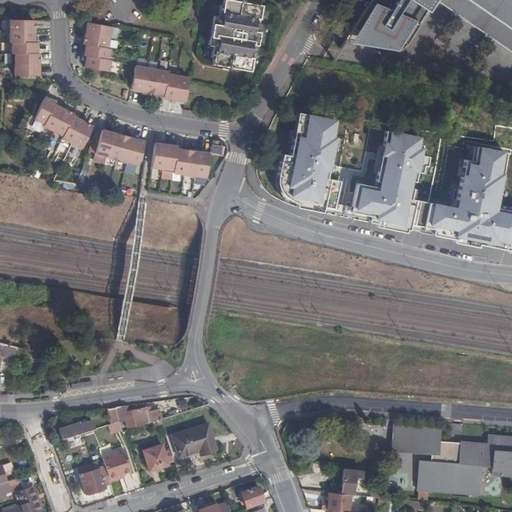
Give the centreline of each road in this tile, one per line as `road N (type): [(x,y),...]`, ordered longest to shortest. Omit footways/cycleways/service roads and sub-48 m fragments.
road 1 (residential): [(511,275),(307,231),(227,193)]
road 2 (residential): [(245,136),(121,111),(78,91),(62,70),(56,0)]
road 3 (residential): [(245,424),(340,402),(511,416)]
road 4 (residential): [(227,193),(213,225),(193,384)]
road 5 (residential): [(193,384),(26,408)]
road 6 (residential): [(113,511),(272,459)]
road 7 (residential): [(245,136),(321,0)]
